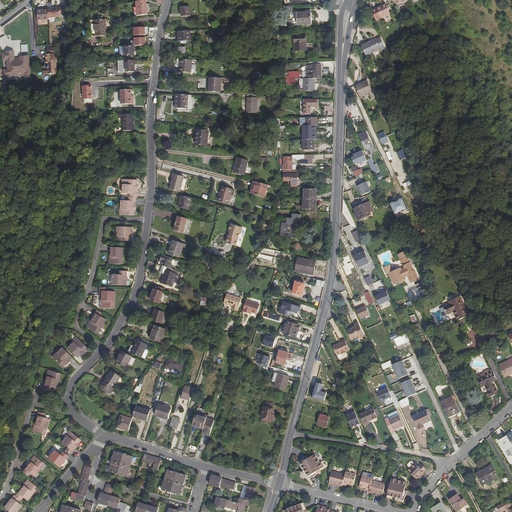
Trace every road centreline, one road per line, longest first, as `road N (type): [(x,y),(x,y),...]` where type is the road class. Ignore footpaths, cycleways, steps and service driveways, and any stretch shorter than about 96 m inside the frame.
road 1 (tertiary): [(290,434),(333,270),(342,62)]
road 2 (residential): [(148,221),(152,90),(168,0)]
road 3 (residential): [(104,349),(75,319),(103,220),(148,221)]
road 4 (residential): [(290,434),(448,464)]
road 5 (residential): [(68,402),(33,399),(0,501)]
road 6 (residential): [(104,349),(133,297),(148,221)]
